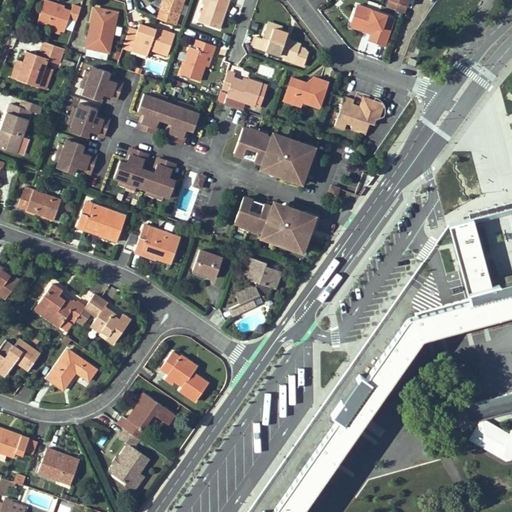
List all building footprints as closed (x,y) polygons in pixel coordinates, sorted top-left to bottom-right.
[(71,11),(64,9),(59,7),(60,5),(45,0),(44,0),(37,22),(50,27),(61,30),(65,31),(66,28),(70,17),(75,19),(77,20),(81,7),(74,5),(71,11)] [(163,0),(161,7),(164,8),(160,19),(177,25),(184,0),(163,0)] [(220,28),(229,0),(206,0),(205,5),(199,21),(220,28)] [(389,0),(387,7),(404,13),(408,0),(389,0)] [(351,22),(366,27),(367,24),(373,26),(371,33),(368,40),(384,46),(394,18),(357,4),(351,22)] [(95,25),(93,25),(91,34),(90,39),(88,49),(110,53),(114,35),(118,15),(98,11),(96,20),(95,25)] [(70,17),(66,28),(71,30),(75,19),(70,17)] [(367,24),(366,27),(351,22),(349,26),(371,33),(373,26),(367,24)] [(175,33),(161,29),(160,33),(156,32),(156,29),(155,28),(140,23),(137,30),(130,28),(123,48),(130,50),(131,49),(134,40),(150,46),(150,49),(167,55),(175,33)] [(285,38),(286,36),(277,33),(278,29),(267,25),(263,38),(256,36),(253,45),(285,56),(284,58),(302,65),(307,53),(304,48),(299,46),(300,43),(289,39),(285,38)] [(194,47),(190,46),(180,74),(200,80),(205,65),(209,53),(212,54),(215,45),(197,39),(194,47)] [(131,49),(147,55),(150,49),(150,46),(134,40),(131,49)] [(23,63),(21,71),(15,69),(13,75),(39,84),(45,66),(47,59),(58,63),(63,49),(43,42),(39,57),(27,53),(23,63)] [(15,69),(21,71),(23,63),(17,61),(15,69)] [(45,66),(39,84),(47,87),(54,68),(45,66)] [(113,72),(95,67),(93,72),(87,88),(84,95),(102,101),(104,95),(119,100),(123,92),(125,84),(110,79),(113,72)] [(87,88),(93,72),(89,71),(83,87),(87,88)] [(261,108),(268,85),(248,78),(247,82),(243,80),(234,77),(235,74),(228,72),(222,88),(229,91),(227,96),(261,108)] [(309,83),(292,77),(285,95),(303,101),(319,107),(328,81),(321,79),(315,77),(310,80),(309,83)] [(151,96),(167,102),(168,98),(152,92),(151,96)] [(151,96),(145,94),(139,111),(145,113),(139,128),(154,134),(160,119),(173,123),(167,138),(182,145),(188,129),(194,131),(200,115),(196,113),(179,107),(167,102),(151,96)] [(301,106),(303,101),(285,95),(284,100),(301,106)] [(343,101),(341,109),(349,112),(352,104),(353,100),(344,97),(343,101)] [(365,124),(369,126),(369,123),(375,125),(377,119),(380,116),(381,112),(378,106),(376,105),(374,101),(366,98),(363,100),(360,107),(352,104),(349,112),(341,109),(335,126),(345,130),(347,123),(352,125),(351,128),(362,132),(365,124)] [(5,109),(28,118),(32,110),(38,112),(40,107),(21,100),(20,104),(8,99),(5,109)] [(381,112),(384,104),(374,101),(376,105),(378,106),(381,112)] [(179,107),(196,113),(197,109),(181,102),(179,107)] [(99,109),(81,103),(79,109),(73,125),(71,131),(88,137),(90,131),(106,137),(112,121),(96,115),(99,109)] [(73,125),(79,109),(76,107),(69,123),(73,125)] [(0,145),(18,152),(28,118),(5,109),(0,124),(0,145)] [(250,126),(248,131),(266,137),(267,132),(250,126)] [(248,131),(243,130),(235,155),(243,158),(248,144),(260,147),(255,161),(272,167),(270,172),(296,180),(298,175),(305,177),(313,152),(305,149),(307,145),(287,138),(285,143),(278,141),(266,137),(248,131)] [(85,145),(68,139),(66,145),(59,160),(57,167),(75,173),(77,167),(92,172),(98,156),(83,151),(85,145)] [(59,160),(66,145),(62,143),(56,159),(59,160)] [(163,195),(169,198),(175,181),(168,178),(174,164),(159,158),(154,173),(141,168),(147,153),(131,147),(125,163),(119,160),(113,177),(119,179),(134,185),(146,189),(147,189),(163,195)] [(205,178),(198,175),(194,186),(201,189),(205,178)] [(134,185),(119,179),(117,183),(133,189),(134,185)] [(340,189),(331,186),(329,194),(338,197),(340,189)] [(25,190),(24,189),(18,207),(24,210),(55,220),(58,210),(60,204),(62,199),(34,189),(33,192),(25,190)] [(147,189),(146,189),(145,194),(161,200),(163,195),(147,189)] [(249,215),(253,202),(244,199),(236,222),(242,225),(260,231),(272,235),(280,238),(278,243),(297,250),(299,245),(306,247),(315,221),(307,219),(308,213),(283,205),(282,211),(265,206),(260,220),(249,215)] [(472,219),(473,223),(475,222),(475,217),(511,208),(511,201),(468,213),(469,220),(472,219)] [(93,203),(92,207),(85,205),(77,226),(85,229),(87,225),(100,230),(99,234),(117,241),(124,221),(107,214),(109,208),(93,203)] [(126,215),(109,208),(107,214),(124,221),(126,215)] [(317,217),(308,213),(307,219),(315,221),(317,217)] [(409,319),(368,377),(361,372),(331,414),(339,419),(274,511),(268,511),(265,509),(262,511),(301,511),(328,474),(362,424),(421,339),(468,327),(511,314),(511,278),(490,284),(473,223),(472,219),(469,220),(450,226),(470,303),(409,319)] [(85,229),(99,234),(100,230),(87,225),(85,229)] [(260,231),(242,225),(240,230),(258,236),(260,231)] [(150,226),(148,232),(142,230),(136,246),(158,254),(157,258),(172,263),(179,242),(168,237),(170,232),(150,226)] [(170,232),(168,237),(179,242),(181,237),(170,232)] [(280,238),(272,235),(270,241),(278,243),(280,238)] [(136,246),(134,252),(156,259),(157,258),(158,254),(136,246)] [(200,249),(193,270),(216,278),(223,258),(200,249)] [(239,289),(237,296),(240,304),(234,306),(237,314),(256,305),(254,298),(260,295),(260,296),(268,298),(272,287),(276,289),(282,271),(266,265),(267,262),(249,256),(244,269),(252,272),(249,278),(249,279),(252,280),(253,280),(251,285),(250,284),(239,289)] [(11,274),(10,276),(8,278),(0,271),(0,269),(0,268),(0,294),(6,299),(19,280),(11,274)] [(0,269),(0,271),(8,278),(10,276),(0,269)] [(52,283),(39,303),(46,308),(42,313),(60,326),(65,319),(67,316),(75,321),(86,306),(78,301),(77,302),(73,300),(72,301),(70,304),(59,296),(61,293),(63,290),(52,283)] [(70,304),(72,301),(61,293),(59,296),(70,304)] [(123,314),(121,317),(119,319),(113,315),(114,313),(113,312),(105,307),(108,303),(95,294),(86,306),(75,321),(81,325),(90,312),(97,317),(91,325),(101,332),(102,330),(108,335),(106,339),(114,344),(131,319),(123,314)] [(263,302),(260,296),(260,295),(254,298),(256,305),(263,302)] [(42,313),(46,308),(39,303),(35,308),(42,313)] [(113,312),(114,313),(121,317),(123,314),(116,308),(113,312)] [(71,340),(66,336),(62,342),(67,346),(71,340)] [(17,348),(22,340),(19,338),(13,345),(17,348)] [(0,348),(0,366),(8,372),(16,361),(28,371),(40,353),(22,340),(17,348),(13,345),(6,340),(0,348)] [(97,370),(68,349),(47,379),(64,390),(76,372),(89,381),(97,370)] [(180,358),(172,352),(161,368),(169,374),(171,372),(177,376),(175,380),(182,386),(179,390),(195,401),(208,384),(193,373),(198,366),(182,355),(180,358)] [(125,357),(120,353),(116,358),(121,362),(125,357)] [(0,366),(0,372),(5,376),(8,372),(0,366)] [(172,384),(175,380),(177,376),(171,372),(169,374),(165,379),(172,384)] [(511,392),(464,405),(469,422),(479,420),(484,418),(511,411),(511,410),(511,392)] [(142,405),(139,411),(135,408),(128,419),(123,416),(118,423),(125,428),(140,439),(156,416),(168,424),(175,414),(144,393),(138,402),(139,403),(142,405)] [(509,432),(484,418),(479,420),(468,439),(506,461),(511,459),(511,427),(510,428),(509,432)] [(13,435),(6,432),(7,430),(0,427),(0,451),(6,454),(14,457),(16,452),(24,455),(30,438),(14,432),(13,435)] [(119,437),(128,444),(118,459),(120,460),(117,464),(115,462),(109,471),(126,483),(133,480),(138,472),(148,458),(133,447),(140,439),(125,428),(119,437)] [(48,447),(38,472),(71,485),(77,467),(63,462),(64,458),(56,455),(58,451),(48,447)] [(64,458),(63,462),(77,467),(80,460),(58,451),(56,455),(64,458)] [(14,481),(23,484),(26,476),(17,472),(14,481)] [(143,475),(138,472),(133,480),(126,483),(124,486),(132,492),(143,475)] [(2,477),(0,482),(0,492),(5,494),(10,480),(2,477)] [(5,498),(0,511),(20,511),(10,508),(13,500),(5,498)] [(20,511),(25,511),(27,506),(13,500),(10,508),(20,511)]
